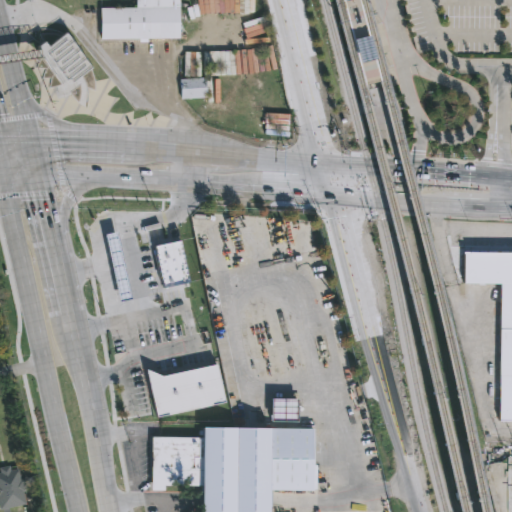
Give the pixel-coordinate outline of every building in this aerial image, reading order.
[(146,38),(146,42),(139,42),(139,39),(99,39),(99,7),(135,7),(135,0),(177,0),(178,38),(146,38)] [(206,97),(180,98),(179,79),(205,77),(206,97)] [(118,226),(108,243),(94,235),(105,218),(118,226)] [(175,278),(148,284),(140,244),(167,238),(175,278)] [(511,420),(498,420),(499,284),(463,283),(464,252),(511,252),(511,420)] [(218,364),(226,402),(159,418),(148,370),(164,377),(218,364)] [(295,399),(295,421),(257,420),(258,415),(268,415),(269,416),(269,399),(295,399)] [(266,511),(199,511),(200,428),(312,429),(311,491),(266,491),(266,511)] [(198,438),(197,493),(163,493),(163,490),(149,489),(149,437),(198,438)] [(0,467),(8,466),(9,471),(16,469),(24,491),(21,492),(24,503),(0,509),(0,467)]
